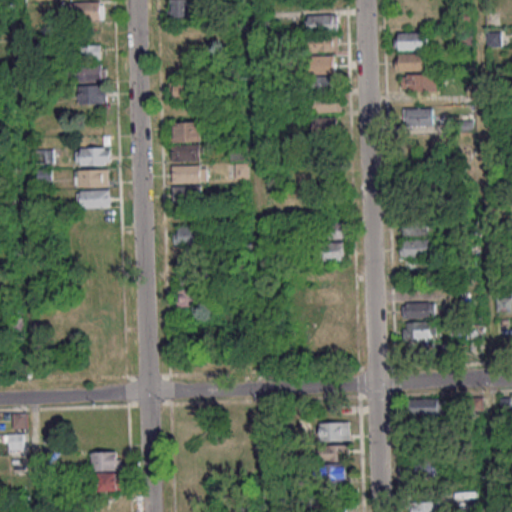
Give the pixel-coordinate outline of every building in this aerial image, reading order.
[(192,0),(172,0),(172,17),(193,17),(192,0)] [(105,19),(105,1),(70,1),(70,19),(105,19)] [(337,14),(309,14),(309,31),(337,31),(337,14)] [(427,32),(396,32),(396,49),(427,49),(427,32)] [(309,34),(309,50),(339,50),(339,34),(309,34)] [(102,58),(101,44),(80,45),(81,59),(102,58)] [(426,53),(396,53),(396,70),(426,70),(426,53)] [(308,55),(308,73),(336,73),(336,55),(308,55)] [(106,81),(106,64),(79,64),(79,81),(106,81)] [(437,74),(402,74),(402,91),(437,91),(437,74)] [(337,76),(311,76),(311,91),(337,91),(337,76)] [(171,82),(171,99),(195,99),(195,82),(171,82)] [(79,84),(79,102),(107,102),(107,84),(79,84)] [(341,96),(311,96),(311,111),(341,111),(341,96)] [(433,107),(405,107),(405,125),(433,125),(433,107)] [(337,117),(314,117),(314,136),(337,136),(337,117)] [(201,141),(201,122),(171,122),(171,142),(201,141)] [(202,144),(172,144),(172,160),(202,160),(202,144)] [(111,164),(111,147),(76,147),(76,164),(111,164)] [(34,149),(34,162),(54,162),(54,149),(34,149)] [(207,165),(174,165),(174,181),(207,181),(207,165)] [(109,169),(76,169),(76,186),(109,186),(109,169)] [(174,198),(202,198),(202,185),(174,185),(174,198)] [(78,190),(78,207),(111,207),(111,190),(78,190)] [(430,235),(430,220),(404,220),(404,235),(430,235)] [(174,225),(174,245),(203,245),(203,225),(174,225)] [(430,239),(402,239),(402,255),(430,255),(430,239)] [(346,260),(346,242),(323,242),(323,260),(346,260)] [(177,306),(201,306),(201,289),(177,289),(177,306)] [(435,301),(403,301),(403,318),(435,318),(435,301)] [(436,339),(436,322),(404,322),(404,339),(436,339)] [(448,399),(408,399),(408,416),(448,416),(448,399)] [(26,426),(26,413),(14,413),(14,427),(26,426)] [(350,441),(350,422),(320,422),(320,441),(350,441)] [(26,433),(9,433),(9,449),(26,449),(26,433)] [(349,445),(320,445),(320,460),(349,460),(349,445)] [(92,470),(99,470),(100,490),(120,490),(119,469),(121,469),(121,451),(92,451),(92,470)] [(408,459),(408,481),(441,481),(441,459),(408,459)] [(321,482),(348,482),(348,464),(321,464),(321,482)] [(322,501),(321,511),(348,511),(349,501),(322,501)] [(440,511),(441,501),(413,501),(412,511),(440,511)]
